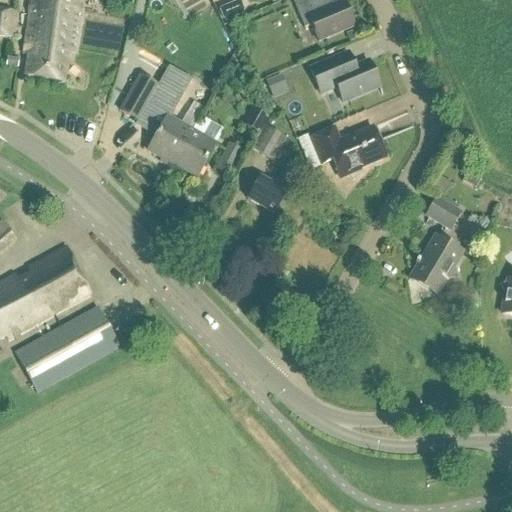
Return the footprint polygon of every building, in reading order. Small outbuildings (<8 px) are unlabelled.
[(73,54),(81,0),(29,0),(21,56),(27,57),(24,77),(63,85),(68,54),(73,54)] [(332,13),(326,0),(315,0),(291,10),(302,36),(310,33),(316,50),(352,35),(342,9),(332,13)] [(239,3),(218,12),(223,24),(244,15),(239,3)] [(0,36),(15,39),(18,13),(0,11),(0,36)] [(307,71),(309,76),(319,101),(335,95),(340,110),(378,96),(376,92),(381,90),(369,61),(354,67),(349,55),(307,71)] [(16,70),(17,61),(6,60),(5,68),(16,70)] [(270,102),(289,94),(281,76),(262,84),(270,102)] [(154,126),(169,100),(155,93),(159,88),(138,77),(118,113),(139,125),(142,119),(154,126)] [(253,113),(244,128),(258,136),(267,121),(253,113)] [(172,166),(191,130),(166,116),(146,151),(172,166)] [(264,129),(261,137),(252,153),(274,164),(286,140),(264,129)] [(191,130),(172,166),(196,179),(215,144),(191,130)] [(383,168),(370,137),(337,150),(331,137),(307,147),(318,174),(329,169),(337,188),(345,185),(344,184),(383,168)] [(175,179),(129,140),(115,156),(162,195),(175,179)] [(226,179),(240,153),(227,146),(213,172),(226,179)] [(288,193),(298,176),(284,168),(275,183),(270,180),(268,185),(258,179),(246,199),(272,214),(285,191),(288,193)] [(449,233),(459,216),(435,202),(425,219),(449,233)] [(0,255),(16,242),(1,224),(0,224),(0,255)] [(436,299),(446,282),(457,279),(454,269),(462,255),(434,238),(408,282),(436,299)] [(0,342),(5,340),(6,343),(90,296),(64,250),(0,285),(0,342)] [(511,279),(499,288),(509,302),(503,306),(501,317),(511,319),(511,279)] [(97,310),(14,357),(36,397),(119,351),(97,310)]
